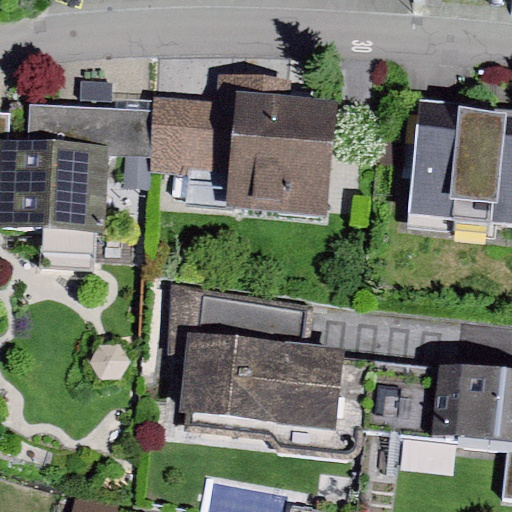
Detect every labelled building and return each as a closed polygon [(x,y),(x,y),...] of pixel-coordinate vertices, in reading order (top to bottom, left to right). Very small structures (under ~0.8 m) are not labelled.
[(220,112),(159,108),(157,117),(155,164),(154,176),(227,181),(224,223),(333,230),(341,112),(291,108),(292,85),(222,80),(220,112)] [(113,82),(82,81),(81,101),(113,102),(113,82)] [(157,117),(32,112),(30,149),(0,148),(0,241),(110,246),(113,162),(155,164),(157,117)] [(511,122),(415,114),(406,216),(496,224),(495,241),(511,242),(511,122)] [(189,335),(312,347),(315,308),(173,285),(169,333),(189,335)] [(312,347),(189,335),(181,412),(188,413),(187,430),(269,437),(279,453),(337,458),(339,428),(347,359),(347,350),(312,347)] [(375,362),(347,359),(339,428),(368,431),(368,426),(375,362)] [(404,365),(375,362),(368,426),(397,429),(404,365)] [(397,429),(511,440),(511,465),(509,495),(511,495),(511,371),(440,365),(440,369),(404,365),(397,429)] [(118,511),(119,509),(78,501),(76,511),(118,511)]
